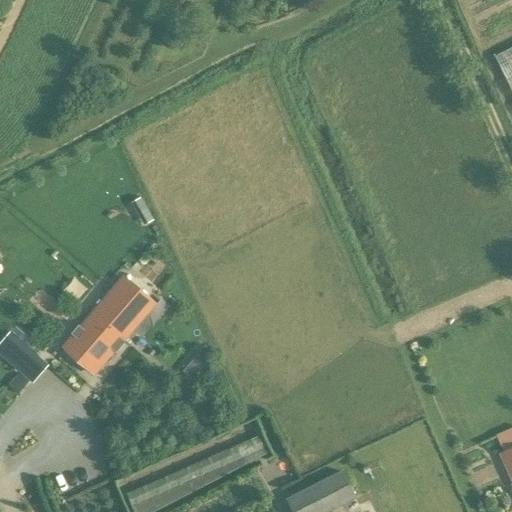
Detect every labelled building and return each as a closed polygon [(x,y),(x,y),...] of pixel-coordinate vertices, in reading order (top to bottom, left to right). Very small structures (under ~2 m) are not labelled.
[(511,48),(494,57),(511,92),(511,48)] [(143,192),(131,197),(143,229),(155,222),(143,192)] [(72,335),(63,346),(95,374),(114,351),(116,353),(117,352),(115,351),(123,341),(125,342),(126,342),(124,340),(155,305),(123,277),(82,324),(80,323),(80,324),(81,325),(73,335),(71,333),(71,334),(72,335)] [(35,356),(21,371),(33,381),(46,366),(35,356)] [(199,357),(191,367),(199,373),(207,363),(199,357)] [(511,426),(496,434),(503,451),(498,453),(511,483),(511,426)] [(261,432),(124,489),(134,511),(159,511),(271,454),(261,432)] [(288,500),(294,511),(327,511),(355,498),(342,472),(288,500)]
